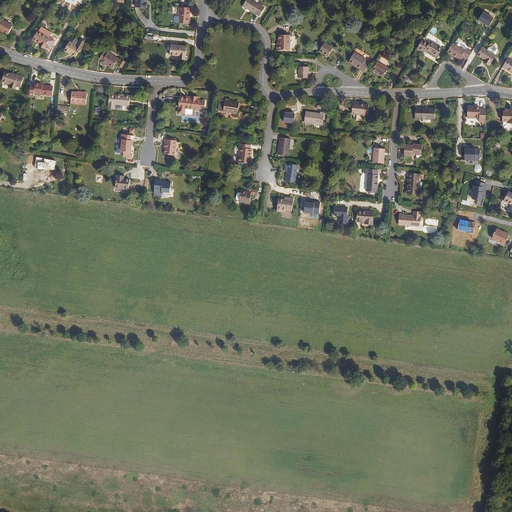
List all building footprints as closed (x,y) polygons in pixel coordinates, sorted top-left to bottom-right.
[(147,0),(135,0),(135,8),(148,10),(149,3),(147,3),(147,0)] [(258,17),(264,8),(250,0),(245,0),(242,7),(258,17)] [(187,20),(189,4),(178,3),(176,19),(187,20)] [(496,19),(484,12),(479,20),(491,27),(496,19)] [(10,35),(14,26),(1,19),(0,21),(0,30),(2,32),(2,30),(10,35)] [(45,49),(51,39),(38,32),(33,40),(40,44),(40,46),(45,49)] [(291,51),(291,35),(280,35),(280,50),(291,51)] [(438,58),(443,49),(432,42),(430,44),(424,40),(419,50),(424,53),(426,51),(438,58)] [(67,43),(62,51),(66,54),(67,52),(71,54),(70,55),(74,57),(78,49),(80,51),(81,50),(83,44),(78,41),(77,43),(75,47),(71,45),(67,43)] [(185,52),(186,42),(170,41),(169,51),(179,52),(184,52),(185,52)] [(329,58),(335,49),(326,43),(320,53),(329,58)] [(462,61),(468,52),(454,44),(449,52),(457,57),(456,58),(462,61)] [(484,48),(479,56),(486,60),(485,62),(491,65),(497,56),(496,56),(498,52),(499,51),(498,50),(493,47),(489,49),(488,51),(484,48)] [(112,63),(117,55),(107,50),(106,51),(102,49),(99,55),(102,57),(101,59),(105,61),(106,60),(112,63)] [(367,72),(372,64),(368,61),(369,60),(357,53),(351,63),(367,72)] [(391,69),(379,62),(374,71),(385,78),(391,69)] [(310,73),(310,67),(300,67),(300,79),(308,79),(309,73),(310,73)] [(14,75),(5,72),(2,82),(11,84),(10,86),(16,88),(16,86),(21,87),(24,77),(15,74),(14,75)] [(49,87),(39,86),(39,85),(31,84),(31,85),(26,85),(25,96),(30,97),(31,94),(45,95),(45,93),(49,93),(49,87)] [(86,106),(87,94),(71,94),(70,105),(86,106)] [(129,106),(130,96),(110,95),(108,109),(115,109),(115,105),(129,106)] [(203,111),(204,101),(198,101),(198,99),(195,99),(190,98),(179,97),(178,113),(184,114),(184,109),(203,111)] [(238,114),(239,103),(219,101),(217,111),(223,112),(223,110),(229,111),(229,113),(238,114)] [(369,116),(370,104),(354,103),(353,114),(369,116)] [(484,119),(484,107),(478,107),(478,105),(474,105),(474,103),(466,103),(466,115),(474,115),(474,114),(477,114),(477,118),(480,118),(484,119)] [(511,121),(511,107),(508,107),(507,109),(503,109),(503,114),(502,114),(502,120),(507,120),(507,121),(511,121)] [(434,121),(435,110),(415,109),(414,119),(434,121)] [(295,113),(285,112),(283,123),(294,124),(295,113)] [(323,125),(325,113),(321,112),(320,114),(307,112),(305,123),(323,125)] [(133,146),(134,136),(121,135),(121,139),(121,140),(122,140),(122,145),(121,151),(124,151),(123,156),(131,157),(132,152),(131,151),(131,146),(133,146)] [(290,156),(292,139),(281,138),(279,155),(290,156)] [(174,158),(176,143),(165,141),(164,150),(165,150),(165,157),(174,158)] [(251,145),(241,144),(241,148),(242,148),(242,152),(240,152),(239,166),(245,167),(245,163),(251,164),(251,158),(250,158),(251,149),(251,145)] [(422,157),(422,146),(414,146),(414,147),(406,146),(405,158),(413,159),(413,157),(422,157)] [(384,164),(385,150),(375,150),(374,163),(384,164)] [(480,150),(465,150),(464,162),(479,163),(480,150)] [(54,170),(56,161),(37,157),(35,167),(38,168),(37,170),(54,170)] [(298,184),(300,166),(287,164),(286,169),(289,169),(289,173),(288,183),(298,184)] [(377,193),(379,176),(378,176),(378,171),(366,169),(366,174),(369,175),(367,191),(368,191),(368,194),(371,194),(373,192),(377,193)] [(419,196),(420,175),(409,175),(408,182),(411,183),(410,187),(409,187),(408,195),(419,196)] [(129,191),(130,181),(125,180),(125,177),(117,176),(116,189),(129,191)] [(170,193),(171,182),(168,182),(167,184),(164,183),(164,180),(157,179),(154,195),(162,196),(163,194),(163,193),(165,192),(170,193)] [(487,184),(477,182),(476,186),(473,185),(472,190),(475,191),(472,200),(478,201),(477,205),(483,207),(485,198),(484,198),(485,193),(484,193),(487,184)] [(251,205),(252,192),(243,191),(241,202),(246,202),(246,204),(251,205)] [(511,210),(511,192),(509,191),(503,201),(511,205),(509,209),(511,210)] [(286,201),(280,200),(279,213),(287,214),(287,212),(293,212),(295,199),(286,198),(286,201)] [(320,203),(305,201),(304,212),(319,214),(320,203)] [(349,208),(335,207),(335,216),(341,217),(340,225),(347,225),(349,208)] [(374,225),(375,213),(359,212),(358,222),(366,223),(365,226),(373,227),(373,225),(374,225)] [(419,227),(420,219),(422,219),(422,213),(414,212),(414,218),(403,217),(403,215),(400,215),(399,225),(419,227)] [(476,223),(461,219),(458,230),(473,234),(476,223)] [(506,244),(511,235),(509,234),(508,235),(499,230),(497,234),(495,233),(492,239),(502,244),(503,242),(506,244)]
